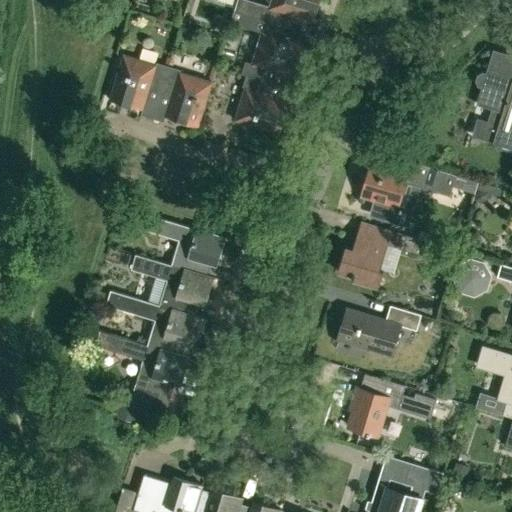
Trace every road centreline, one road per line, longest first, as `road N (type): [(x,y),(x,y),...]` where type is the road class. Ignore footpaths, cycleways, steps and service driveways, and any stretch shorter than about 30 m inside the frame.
road 1 (residential): [(316,184),(107,120)]
road 2 (residential): [(316,184),(398,0)]
road 3 (residential): [(259,361),(316,184)]
road 4 (track): [(27,0),(0,165)]
road 5 (residential): [(259,361),(297,410),(299,428),(287,444),(258,445),(245,433),(245,414)]
